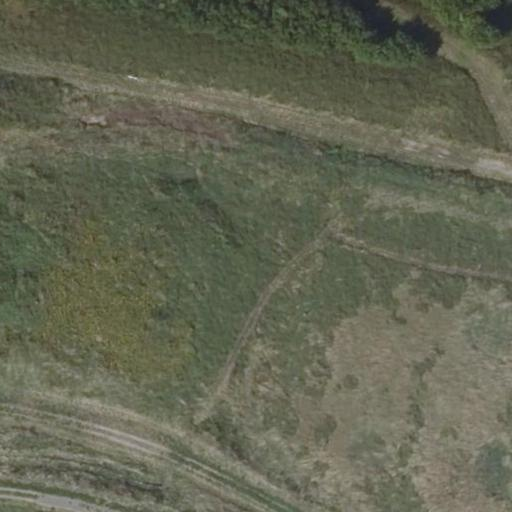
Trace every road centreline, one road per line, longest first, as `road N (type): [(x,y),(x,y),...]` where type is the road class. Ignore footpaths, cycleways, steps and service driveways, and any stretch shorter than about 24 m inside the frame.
road 1 (track): [(0,74),(167,76),(511,169)]
road 2 (track): [(0,407),(174,452),(284,511)]
